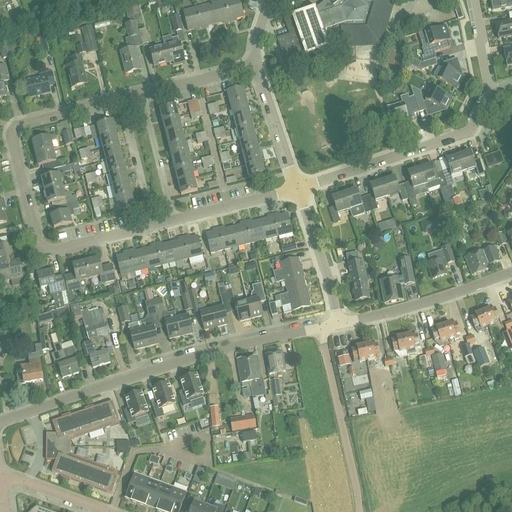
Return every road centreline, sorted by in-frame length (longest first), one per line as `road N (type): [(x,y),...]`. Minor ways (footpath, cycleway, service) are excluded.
road 1 (residential): [(152,225),(43,248),(11,138),(23,123),(121,99)]
road 2 (residential): [(0,421),(190,358),(320,328)]
road 3 (residential): [(297,188),(469,131),(489,94),(475,0)]
road 4 (residential): [(359,511),(320,328)]
road 5 (residential): [(338,324),(511,271)]
road 6 (residential): [(338,324),(297,188)]
road 7 (unknown): [(115,511),(146,447),(185,446),(206,460)]
road 8 (residential): [(173,220),(141,94)]
road 9 (residential): [(121,99),(152,225)]
road 10 (residential): [(297,188),(256,65)]
road 11 (residential): [(297,188),(173,220)]
